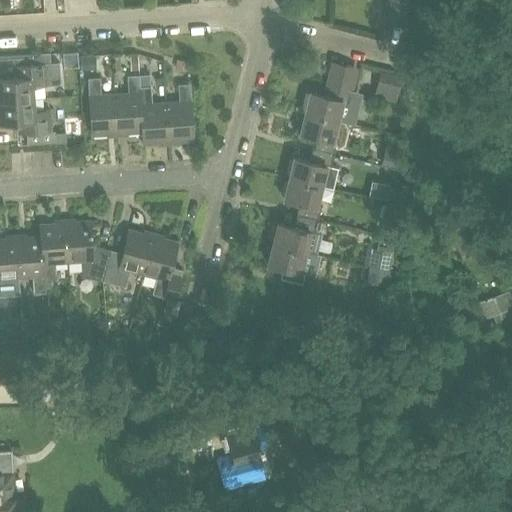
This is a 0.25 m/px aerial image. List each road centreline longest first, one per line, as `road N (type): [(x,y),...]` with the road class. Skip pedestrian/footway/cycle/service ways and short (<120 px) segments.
road 1 (residential): [(0,28),(235,17),(263,24)]
road 2 (residential): [(228,174),(0,187)]
road 3 (residential): [(228,174),(263,24)]
road 4 (residential): [(188,317),(228,174)]
road 5 (residential): [(388,54),(263,24)]
